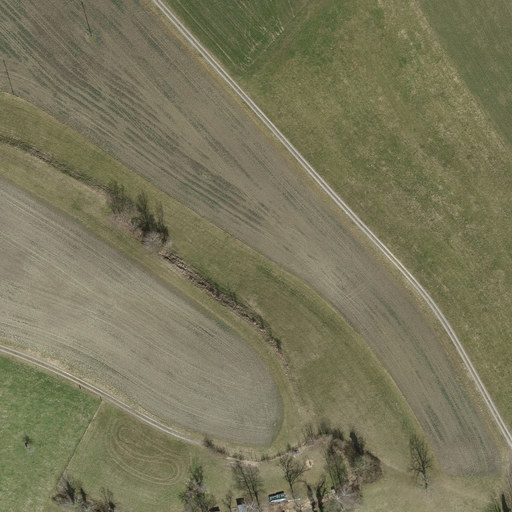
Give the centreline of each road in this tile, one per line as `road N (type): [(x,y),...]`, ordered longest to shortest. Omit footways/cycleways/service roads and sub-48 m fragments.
road 1 (track): [(511,444),(407,276),(154,0)]
road 2 (track): [(0,349),(179,437),(261,461)]
